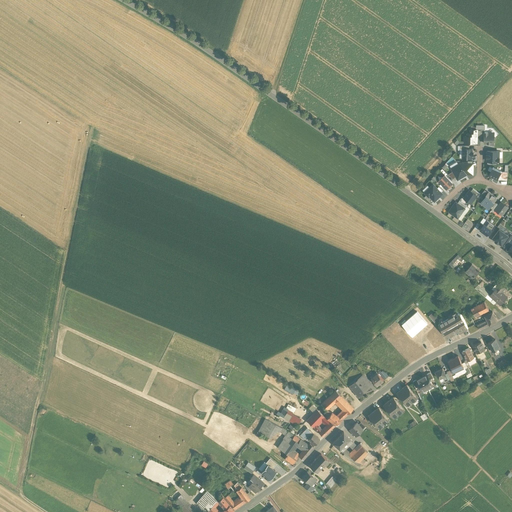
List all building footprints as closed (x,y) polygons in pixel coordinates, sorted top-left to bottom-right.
[(464,143),(477,143),(477,136),(477,130),(470,130),(470,134),(467,134),(467,137),(464,137),(464,143)] [(495,137),(492,134),(488,134),(488,132),(485,132),(484,136),(484,143),(490,143),(490,145),(494,145),(494,139),(495,137)] [(469,149),(463,149),(463,158),(473,158),(473,149),(469,149)] [(499,152),(487,151),(487,161),(496,161),(499,161),(499,152)] [(473,164),(459,164),(451,168),(457,179),(458,179),(467,174),(472,174),(473,164)] [(497,179),(501,171),(493,168),(490,175),(497,179)] [(453,171),(448,174),(454,181),(457,179),(453,171)] [(507,180),(508,172),(501,171),(497,179),(499,180),(507,180)] [(439,181),(446,190),(453,184),(445,175),(439,181)] [(434,201),(442,194),(433,185),(425,192),(427,194),(434,201)] [(471,203),(477,195),(471,191),(470,190),(464,198),(471,203)] [(484,200),(489,193),(485,190),(480,197),(484,200)] [(496,198),(489,193),(484,200),(481,203),(488,209),(490,207),(494,202),(496,198)] [(431,203),(434,201),(427,194),(424,197),(431,203)] [(458,218),(465,209),(458,203),(456,202),(449,212),(458,218)] [(508,207),(501,202),(494,212),(501,217),(508,207)] [(486,226),(484,224),(483,225),(482,227),(480,230),(487,235),(491,229),(486,226)] [(508,236),(500,229),(493,238),(502,245),(508,236)] [(511,234),(510,233),(502,245),(505,247),(509,242),(511,237),(511,234)] [(511,245),(511,244),(509,242),(503,249),(507,252),(508,250),(511,245)] [(463,259),(459,255),(449,264),(453,268),(463,259)] [(479,271),(472,264),(465,271),(473,278),(479,271)] [(501,282),(490,295),(492,296),(500,304),(507,296),(501,291),(506,286),(501,282)] [(488,293),(482,288),(479,291),(485,297),(488,293)] [(484,301),(471,308),(475,315),(476,315),(477,315),(483,312),(489,309),(484,301)] [(490,312),(485,315),(487,319),(489,325),(497,321),(492,311),(490,312)] [(458,313),(439,324),(443,331),(444,330),(448,337),(456,333),(458,333),(468,328),(465,321),(461,314),(458,313)] [(438,320),(433,314),(430,316),(435,323),(438,320)] [(486,321),(478,325),(480,329),(489,325),(487,319),(485,320),(486,321)] [(432,329),(425,322),(421,325),(424,328),(422,330),(426,334),(432,329)] [(418,327),(415,330),(416,330),(406,338),(412,345),(413,345),(426,334),(422,330),(424,328),(421,325),(419,328),(418,327)] [(444,344),(435,332),(428,337),(434,343),(429,346),(433,351),(444,344)] [(499,348),(495,339),(488,343),(492,351),(497,348),(499,348)] [(484,349),(481,342),(473,346),(477,353),(484,349)] [(413,345),(412,345),(407,354),(417,360),(433,351),(429,346),(422,350),(413,345)] [(474,358),(469,348),(463,351),(467,359),(470,358),(471,359),(474,358)] [(464,367),(458,356),(448,361),(452,368),(454,372),(464,367)] [(464,367),(454,372),(455,374),(452,376),(454,378),(467,372),(465,369),(464,369),(464,367)] [(442,368),(435,372),(439,379),(443,377),(446,376),(446,375),(442,368)] [(384,380),(378,373),(371,378),(377,385),(384,380)] [(429,378),(427,375),(422,377),(428,389),(433,386),(431,382),(431,380),(431,379),(429,378)] [(372,383),(366,376),(363,379),(369,386),(372,383)] [(363,379),(362,377),(356,382),(356,381),(349,386),(357,395),(365,389),(365,390),(370,386),(369,386),(363,379)] [(417,380),(416,380),(418,384),(418,386),(419,387),(420,388),(422,391),(428,389),(422,377),(417,380)] [(417,398),(407,385),(402,389),(412,401),(417,398)] [(412,401),(402,389),(397,392),(407,405),(412,401)] [(336,390),(321,404),(326,410),(324,412),(327,415),(330,411),(327,409),(335,402),(341,396),(336,390)] [(341,396),(335,402),(343,410),(341,413),(345,416),(353,408),(341,396)] [(403,410),(393,397),(389,401),(399,413),(403,410)] [(399,413),(389,401),(384,405),(394,417),(399,413)] [(388,420),(379,407),(374,411),(384,424),(388,420)] [(317,409),(307,420),(314,427),(317,423),(322,419),(324,416),(317,409)] [(337,416),(330,411),(327,415),(326,417),(336,424),(345,416),(341,413),(337,416)] [(384,424),(374,411),(369,415),(379,427),(384,424)] [(300,420),(286,412),(283,418),(297,425),(300,420)] [(335,425),(324,416),(322,419),(327,424),(332,427),(335,425)] [(279,426),(265,418),(258,432),(269,438),(272,434),(273,435),(276,430),(279,426)] [(322,429),(317,423),(314,427),(323,436),(332,427),(327,424),(322,429)] [(357,425),(356,423),(349,429),(356,436),(362,429),(357,425)] [(294,435),(288,431),(286,436),(277,447),(283,451),(294,435)] [(304,431),(299,435),(305,440),(307,438),(306,436),(308,435),(304,431)] [(353,441),(343,432),(337,438),(344,445),(346,443),(349,445),(353,441)] [(308,439),(314,445),(319,439),(313,433),(308,439)] [(300,439),(294,435),(283,451),(287,454),(289,455),(291,452),(296,445),(296,444),(300,439)] [(344,445),(337,438),(332,442),(339,449),(342,446),(344,445)] [(300,439),(296,444),(296,445),(304,450),(299,456),(301,458),(302,459),(305,455),(306,455),(313,446),(310,443),(308,445),(300,439)] [(357,446),(353,441),(349,445),(353,450),(354,449),(357,446)] [(352,454),(350,456),(358,461),(363,457),(368,452),(361,445),(359,448),(355,451),(352,454)] [(345,449),(342,446),(339,449),(344,452),(350,456),(352,454),(345,449)] [(298,457),(291,452),(289,455),(295,460),(298,457)] [(350,456),(344,452),(342,455),(360,466),(361,464),(358,461),(350,456)] [(289,455),(287,454),(285,458),(293,463),(295,461),(295,460),(289,455)] [(329,461),(321,454),(316,459),(323,465),(324,466),(329,461)] [(267,464),(273,469),(277,464),(270,458),(266,463),(267,464)] [(316,459),(314,461),(310,466),(317,472),(323,465),(316,459)] [(261,472),(270,480),(276,472),(273,469),(267,464),(261,472)] [(312,476),(307,472),(302,478),(307,483),(309,480),(312,476)] [(263,483),(254,474),(250,478),(253,480),(250,485),(248,486),(252,489),(255,492),(263,483)] [(332,476),(326,484),(330,488),(337,480),(332,476)] [(252,489),(248,486),(250,485),(246,482),(244,485),(249,492),(252,489)] [(233,484),(220,492),(224,497),(227,495),(236,489),(235,487),(233,484)] [(250,498),(241,486),(237,490),(242,497),(246,501),(250,498)] [(203,494),(196,502),(202,509),(205,506),(213,497),(213,496),(206,491),(203,494)] [(191,505),(187,501),(188,500),(181,493),(180,495),(173,502),(176,504),(180,501),(184,504),(180,508),(183,511),(194,511),(190,506),(191,505)] [(230,498),(227,495),(224,497),(230,505),(234,502),(230,498)] [(214,507),(215,507),(216,505),(218,502),(218,501),(213,497),(205,506),(208,510),(212,506),(214,507)] [(231,511),(234,510),(223,497),(218,501),(220,504),(225,509),(221,511),(231,511)] [(234,502),(230,505),(234,509),(241,504),(237,500),(234,502)]
